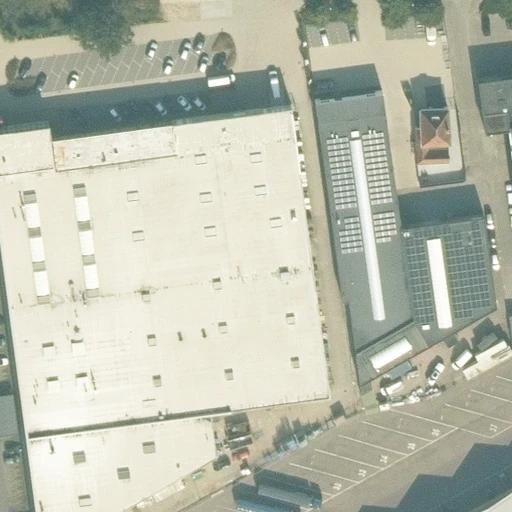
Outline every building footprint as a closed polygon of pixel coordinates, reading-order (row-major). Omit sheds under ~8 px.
[(511,73),(476,78),(483,130),(507,127),(511,161),(511,73)] [(381,90),(315,99),(314,99),(341,299),(347,298),(360,394),(369,389),(371,388),(369,376),(492,305),(481,214),(397,224),(381,90)] [(0,249),(34,511),(108,511),(215,451),(209,408),(328,392),(290,103),(170,119),(168,119),(169,122),(134,127),(50,138),(48,120),(2,127),(1,121),(0,120),(0,249)] [(414,123),(415,162),(447,160),(445,107),(419,107),(420,123),(414,123)] [(427,170),(417,172),(419,185),(429,183),(427,170)] [(511,347),(505,335),(483,347),(479,340),(470,345),(478,359),(463,367),(468,377),(511,352),(511,347)] [(12,393),(0,394),(0,433),(9,433),(17,432),(12,393)] [(511,511),(511,487),(467,511),(511,511)]
